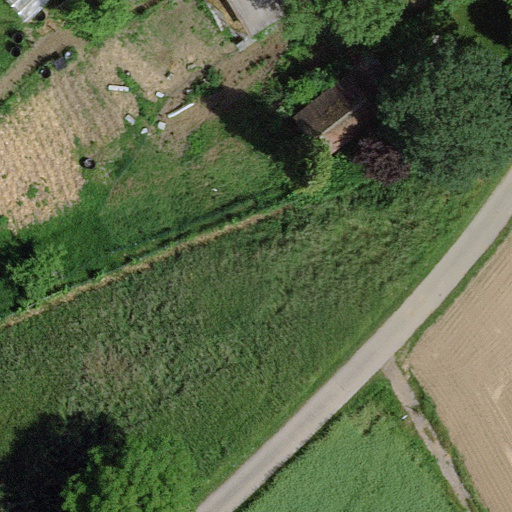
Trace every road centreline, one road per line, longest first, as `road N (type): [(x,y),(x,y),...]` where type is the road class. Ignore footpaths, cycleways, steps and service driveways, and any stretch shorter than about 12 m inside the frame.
road 1 (unclassified): [(218,511),(382,349),(511,192)]
road 2 (track): [(382,349),(475,511)]
